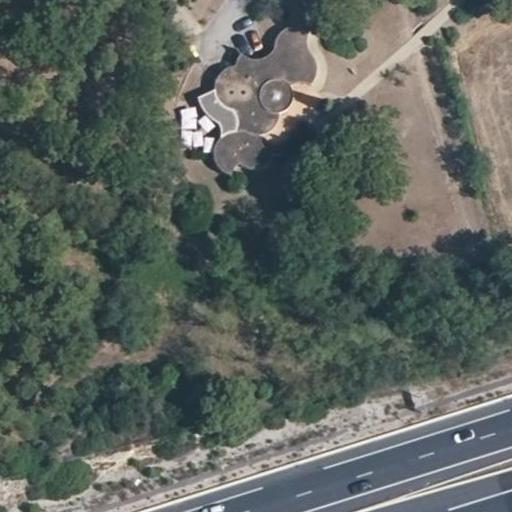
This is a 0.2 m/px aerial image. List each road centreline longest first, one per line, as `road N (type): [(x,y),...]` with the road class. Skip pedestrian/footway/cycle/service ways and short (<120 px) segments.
road 1 (trunk): [(511,309),(158,306),(0,276)]
road 2 (motorway): [(511,427),(243,511)]
